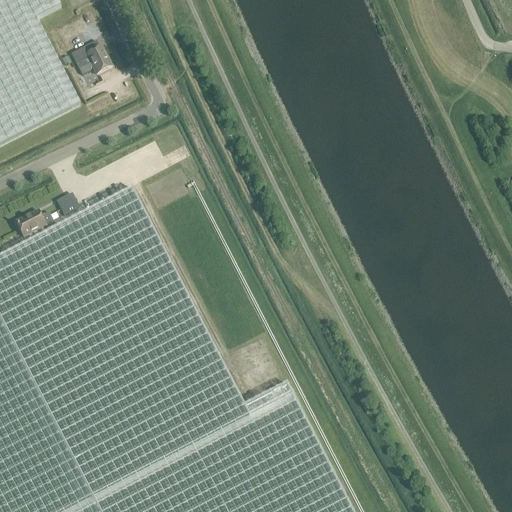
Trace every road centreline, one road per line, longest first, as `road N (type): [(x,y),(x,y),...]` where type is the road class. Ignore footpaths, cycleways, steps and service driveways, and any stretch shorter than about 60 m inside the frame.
road 1 (track): [(395,0),(511,241)]
road 2 (unclassified): [(0,184),(151,113),(155,103)]
